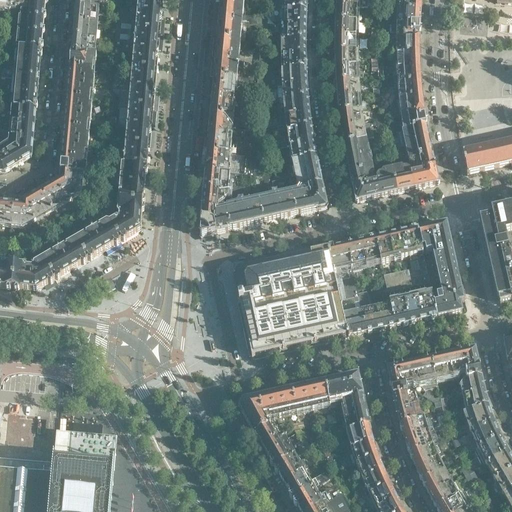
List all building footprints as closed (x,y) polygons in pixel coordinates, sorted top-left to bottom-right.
[(10,10),(10,0),(0,0),(0,10),(10,11),(10,10)] [(26,5),(25,0),(10,0),(10,10),(16,11),(16,10),(19,10),(20,9),(23,9),(24,5),(26,5)] [(97,11),(98,1),(100,1),(99,0),(76,0),(75,9),(97,11)] [(158,36),(161,0),(140,0),(140,7),(138,7),(137,24),(139,24),(138,35),(158,36)] [(307,6),(307,0),(284,0),(284,5),(284,12),(306,14),(307,6)] [(360,17),(360,8),(361,1),(359,1),(358,0),(337,0),(337,2),(337,6),(336,14),(336,23),(357,24),(357,17),(360,17)] [(421,9),(421,5),(421,0),(400,0),(401,4),(397,4),(397,12),(396,20),(399,20),(398,27),(420,28),(420,21),(420,15),(421,9)] [(511,0),(484,0),(497,1),(497,5),(511,6),(511,138),(503,141),(504,145),(468,153),(467,152),(465,153),(464,154),(462,155),(467,176),(511,166),(511,170),(511,169),(511,0)] [(240,14),(241,5),(222,3),(220,21),(242,23),(242,14),(240,14)] [(45,7),(26,5),(24,5),(23,9),(22,20),(44,22),(44,20),(46,19),(46,17),(45,15),(45,7)] [(96,22),(97,11),(75,9),(74,24),(98,26),(98,22),(96,22)] [(306,21),(306,14),(284,12),(283,20),(283,27),(306,28),(306,21)] [(43,30),(44,22),(22,20),(21,20),(20,35),(43,37),(43,35),(45,34),(45,32),(43,30)] [(237,43),(238,32),(241,32),(242,23),(220,21),(218,41),(237,43)] [(359,46),(359,37),(359,31),(357,31),(357,24),(336,23),(336,28),(335,38),(335,46),(335,54),(357,53),(357,46),(359,46)] [(94,41),(95,31),(97,31),(98,26),(74,24),(73,39),(94,41)] [(305,35),(306,28),(283,27),(283,35),(283,43),(305,43),(305,35)] [(419,47),(419,40),(419,34),(421,33),(421,30),(420,29),(420,28),(398,27),(398,34),(396,34),(395,42),(395,50),(398,50),(398,57),(419,57),(419,47)] [(42,45),(43,37),(20,35),(18,50),(20,50),(41,52),(42,50),(43,49),(43,47),(42,45)] [(155,74),(158,36),(138,35),(137,45),(135,45),(134,53),(133,62),(135,62),(134,73),(155,74)] [(124,51),(125,37),(116,37),(115,39),(115,43),(115,47),(114,52),(121,52),(121,50),(124,51)] [(93,51),(94,41),(73,39),(71,54),(95,56),(95,52),(93,51)] [(236,53),(237,43),(218,41),(216,60),(238,62),(239,54),(236,53)] [(305,50),(305,43),(283,43),(283,50),(283,58),(305,57),(305,50)] [(41,58),(42,57),(42,54),(41,53),(41,52),(20,50),(18,65),(40,67),(41,58)] [(360,76),(359,68),(359,60),(357,60),(357,53),(335,54),(335,61),(336,69),(336,77),(336,84),(358,83),(357,76),(360,76)] [(96,56),(95,56),(71,54),(70,69),(92,71),(93,65),(96,65),(96,56)] [(306,65),(305,58),(305,57),(278,58),(278,73),(283,73),(306,72),(306,71),(307,70),(307,66),(306,65)] [(420,67),(419,59),(419,57),(398,57),(398,64),(396,64),(396,72),(397,80),(399,80),(399,87),(421,86),(420,78),(420,74),(420,67)] [(234,81),(235,71),(237,71),(238,62),(216,60),(215,80),(234,81)] [(39,82),(40,67),(18,65),(17,80),(39,82)] [(94,86),(95,78),(91,77),(92,71),(70,69),(70,70),(69,71),(68,74),(69,76),(69,84),(94,86)] [(307,86),(306,79),(307,77),(307,74),(306,73),(306,72),(283,73),(284,79),(281,79),(282,88),(307,86)] [(151,113),(155,74),(134,73),(133,83),(131,83),(130,100),(132,100),(131,111),(151,113)] [(37,97),(39,82),(17,80),(15,95),(37,97)] [(233,92),(234,81),(215,80),(213,99),(234,101),(235,92),(233,92)] [(363,112),(361,97),(361,90),(358,90),(358,83),(336,84),(337,92),(338,100),(338,107),(339,115),(360,112),(363,112)] [(93,95),(94,86),(69,84),(67,99),(89,101),(90,95),(93,95)] [(307,92),(307,88),(307,86),(282,88),(282,97),(285,97),(285,103),(308,101),(307,92)] [(421,93),(421,86),(399,87),(400,94),(398,95),(398,103),(401,102),(422,100),(421,93)] [(37,105),(37,97),(15,95),(14,109),(36,111),(38,110),(38,106),(37,105)] [(91,116),(92,108),(89,107),(89,101),(67,99),(66,114),(91,116)] [(230,120),(231,110),(234,110),(234,101),(213,99),(211,119),(230,120)] [(425,121),(424,115),(423,109),(422,103),(422,100),(401,102),(402,109),(399,109),(400,117),(401,125),(404,124),(405,132),(426,127),(427,126),(426,122),(425,121)] [(308,108),(308,101),(285,103),(286,110),(283,110),(284,118),(309,116),(308,108)] [(35,126),(36,111),(14,109),(14,116),(11,116),(11,124),(35,126)] [(148,151),(151,113),(131,111),(130,121),(128,121),(126,138),(128,138),(127,149),(148,151)] [(366,135),(365,127),(364,119),(361,119),(360,112),(339,115),(340,119),(341,126),(341,130),(343,139),(342,141),(342,144),(344,145),(365,141),(364,135),(366,135)] [(90,125),(91,116),(66,114),(65,129),(87,131),(87,125),(90,125)] [(310,126),(309,116),(284,118),(285,127),(288,127),(289,133),(311,130),(310,126)] [(229,131),(230,120),(211,119),(209,138),(231,140),(232,131),(229,131)] [(33,141),(35,126),(11,124),(10,132),(12,132),(11,139),(33,141)] [(430,144),(430,142),(429,141),(428,141),(427,134),(426,127),(405,132),(404,132),(405,139),(403,140),(405,149),(406,155),(408,154),(410,160),(432,156),(429,144),(430,144)] [(88,146),(89,138),(86,137),(87,131),(65,129),(63,144),(88,146)] [(312,137),(311,130),(289,133),(290,140),(287,140),(289,149),(313,144),(312,137)] [(227,159),(228,148),(230,149),(231,140),(209,138),(207,157),(227,159)] [(32,159),(33,141),(11,139),(11,146),(16,148),(24,163),(32,159)] [(370,153),(369,147),(367,147),(366,141),(365,141),(344,145),(345,152),(346,159),(370,153)] [(260,158),(260,153),(260,148),(259,143),(257,142),(251,142),(250,161),(260,162),(260,158)] [(88,155),(88,146),(63,144),(62,159),(84,161),(84,155),(88,155)] [(317,156),(316,152),(314,151),(313,144),(289,149),(290,157),(293,157),(294,163),(316,159),(316,157),(317,156)] [(24,163),(16,148),(11,146),(10,145),(6,148),(5,146),(0,148),(0,151),(11,171),(24,163)] [(146,171),(146,168),(147,168),(148,160),(147,160),(148,151),(127,149),(127,160),(125,159),(123,179),(121,179),(120,186),(145,189),(146,177),(147,176),(148,173),(146,171)] [(11,171),(0,151),(0,174),(4,175),(11,171)] [(371,169),(370,163),(372,162),(370,153),(346,159),(349,170),(350,174),(371,169)] [(438,183),(432,156),(410,160),(412,172),(410,172),(414,192),(414,193),(416,192),(416,191),(435,187),(436,187),(437,187),(438,188),(440,185),(439,185),(439,184),(438,183)] [(260,162),(250,161),(227,159),(207,157),(207,165),(206,165),(205,173),(206,173),(206,175),(227,177),(257,180),(262,180),(260,162)] [(86,176),(86,168),(83,167),(84,161),(62,159),(62,160),(60,161),(60,165),(61,166),(60,174),(81,176),(86,176)] [(317,166),(316,159),(294,163),(296,172),(297,178),(319,173),(317,166)] [(381,199),(376,180),(374,180),(371,169),(350,174),(356,201),(356,202),(355,203),(355,204),(357,206),(358,205),(359,204),(360,204),(379,200),(381,200),(381,199)] [(414,192),(410,172),(407,171),(393,174),(397,195),(412,192),(412,193),(414,193),(414,192)] [(327,209),(322,187),(319,173),(297,178),(300,190),(301,191),(302,192),(308,191),(313,214),(325,212),(327,209)] [(80,194),(81,176),(60,174),(60,182),(56,184),(63,197),(66,196),(68,201),(80,194)] [(397,195),(393,174),(378,177),(376,180),(381,199),(381,200),(383,199),(382,199),(397,195)] [(225,195),(227,177),(206,175),(204,193),(213,194),(213,189),(219,189),(218,195),(225,195)] [(69,202),(68,201),(66,196),(63,197),(56,184),(41,193),(52,212),(69,202)] [(144,201),(145,189),(120,186),(119,194),(121,194),(120,206),(143,208),(143,206),(145,205),(145,202),(144,201)] [(225,202),(225,195),(218,195),(219,189),(213,189),(213,194),(204,193),(204,195),(207,195),(207,197),(204,197),(203,212),(215,213),(219,212),(218,208),(225,202)] [(313,214),(308,191),(302,192),(301,191),(299,194),(292,196),(296,218),(313,214)] [(52,212),(41,193),(26,201),(34,215),(32,216),(35,221),(52,212)] [(296,218),(292,196),(275,200),(280,222),(296,218)] [(280,222),(275,200),(259,203),(263,225),(280,222)] [(32,216),(34,215),(26,201),(22,204),(22,207),(13,206),(11,228),(22,229),(35,221),(32,216)] [(263,225),(259,203),(242,207),(247,229),(263,225)] [(0,226),(11,228),(13,206),(0,204),(0,226)] [(141,227),(142,214),(144,213),(144,210),(143,209),(143,208),(120,206),(119,221),(122,221),(125,225),(141,227)] [(247,229),(242,207),(226,211),(230,233),(247,229)] [(511,210),(498,214),(480,218),(481,223),(498,301),(499,301),(500,305),(511,303),(511,210)] [(230,233),(226,211),(219,212),(215,213),(213,232),(214,236),(230,233)] [(213,232),(215,213),(203,212),(202,213),(203,213),(203,215),(202,215),(200,236),(204,239),(214,236),(213,232)] [(142,233),(141,232),(141,231),(141,229),(141,227),(125,225),(122,221),(119,221),(117,222),(115,222),(110,225),(121,244),(122,244),(124,245),(126,243),(127,241),(139,234),(140,234),(141,234),(142,233)] [(121,244),(110,225),(100,230),(99,228),(92,232),(105,254),(106,253),(115,248),(117,249),(119,247),(120,245),(121,244)] [(461,293),(456,267),(446,225),(418,232),(422,251),(430,249),(443,304),(434,306),(437,320),(462,314),(460,304),(464,303),(462,293),(461,293)] [(427,276),(422,251),(418,232),(417,232),(415,231),(412,232),(411,233),(403,235),(409,260),(411,271),(413,279),(427,276)] [(105,254),(92,232),(86,236),(87,238),(77,243),(89,263),(91,264),(94,262),(94,260),(105,254)] [(409,260),(403,235),(396,237),(395,236),(391,236),(390,238),(389,238),(394,262),(400,260),(401,261),(409,260)] [(394,262),(389,238),(387,237),(384,238),(383,240),(375,241),(380,262),(381,266),(389,264),(388,263),(394,262)] [(380,262),(375,241),(374,242),(373,241),(370,241),(369,243),(361,245),(365,266),(380,262)] [(89,263),(77,243),(67,249),(66,247),(60,251),(73,273),(82,267),(84,268),(87,266),(87,264),(89,263)] [(365,266),(361,245),(353,246),(352,245),(348,246),(348,248),(346,248),(351,269),(365,266)] [(355,286),(351,269),(346,248),(333,251),(333,250),(332,249),(329,250),(328,251),(329,252),(311,256),(311,255),(238,271),(235,276),(239,292),(240,299),(241,299),(242,301),(238,302),(252,361),(349,340),(347,332),(356,330),(357,338),(366,336),(361,315),(358,298),(356,292),(355,286)] [(73,273),(60,251),(54,255),(55,257),(45,262),(56,282),(58,283),(61,281),(61,279),(73,273)] [(56,282),(45,262),(31,270),(31,293),(35,293),(36,294),(36,295),(38,295),(38,294),(38,293),(38,292),(49,286),(51,287),(54,285),(54,283),(56,282)] [(12,291),(14,269),(3,268),(3,266),(0,265),(0,290),(1,290),(2,290),(6,291),(7,292),(10,293),(11,291),(12,291)] [(31,293),(31,270),(14,269),(12,291),(14,291),(15,293),(18,293),(19,292),(24,292),(24,291),(26,291),(26,292),(31,293)] [(413,279),(411,271),(397,274),(399,282),(413,279)] [(399,282),(397,274),(384,277),(384,279),(385,285),(399,282)] [(429,284),(427,276),(413,279),(415,287),(429,284)] [(385,285),(384,279),(369,282),(370,289),(385,285)] [(415,287),(413,279),(399,282),(401,290),(415,287)] [(110,282),(102,287),(105,293),(106,292),(107,294),(115,290),(113,288),(114,288),(110,282)] [(370,289),(369,282),(355,286),(356,292),(370,289)] [(401,290),(399,282),(385,285),(387,291),(387,293),(401,290)] [(387,291),(385,285),(370,289),(372,295),(387,291)] [(372,295),(370,289),(356,292),(358,298),(372,295)] [(437,320),(434,306),(432,296),(426,298),(426,297),(418,298),(423,323),(430,321),(432,322),(435,322),(436,320),(437,320)] [(423,323),(418,298),(409,300),(409,301),(404,303),(409,326),(410,326),(411,327),(415,326),(416,324),(423,323)] [(409,326),(404,303),(398,304),(397,303),(390,305),(390,308),(394,329),(402,328),(404,329),(407,328),(408,326),(409,326)] [(394,329),(390,308),(376,312),(380,332),(389,331),(390,332),(393,331),(394,329)] [(380,332),(376,312),(361,315),(366,336),(367,335),(368,336),(372,336),(372,334),(380,332)] [(357,338),(356,330),(347,332),(349,340),(357,338)] [(480,368),(480,366),(478,366),(475,352),(464,355),(468,371),(466,374),(465,374),(467,381),(481,378),(479,369),(480,368)] [(468,371),(464,355),(448,358),(452,379),(459,378),(460,375),(465,374),(466,374),(468,371)] [(452,379),(448,358),(431,362),(436,383),(452,379)] [(436,383),(431,362),(415,366),(420,386),(436,383)] [(420,386),(415,366),(399,369),(402,386),(405,387),(406,387),(411,386),(413,388),(420,386)] [(402,386),(399,369),(388,372),(391,386),(389,387),(390,388),(391,388),(393,397),(407,394),(406,387),(405,387),(402,386)] [(363,397),(358,378),(341,382),(346,401),(363,397)] [(485,393),(483,388),(481,378),(467,381),(464,382),(462,386),(462,389),(460,392),(462,398),(485,393)] [(346,401),(341,382),(325,386),(329,405),(342,402),(346,401)] [(329,405),(325,386),(308,389),(313,410),(329,407),(329,405)] [(313,410),(308,389),(292,393),(296,414),(313,410)] [(296,414),(292,393),(275,397),(280,418),(296,414)] [(420,416),(418,407),(416,401),(414,399),(413,395),(411,393),(407,394),(393,397),(395,405),(400,427),(419,422),(418,416),(420,416)] [(488,408),(485,393),(462,398),(464,406),(466,405),(469,415),(489,409),(488,408)] [(280,418),(275,397),(258,400),(263,421),(267,423),(269,420),(280,418)] [(370,428),(363,397),(346,401),(342,402),(349,432),(370,428)] [(263,421),(258,400),(250,402),(240,404),(240,405),(239,407),(238,408),(254,435),(269,426),(267,423),(263,421)] [(494,424),(493,421),(491,414),(491,413),(490,409),(489,409),(469,415),(466,416),(472,433),(494,424)] [(428,439),(431,438),(429,434),(428,430),(425,430),(423,422),(419,422),(400,427),(401,428),(400,429),(401,432),(402,433),(404,440),(408,449),(407,451),(408,454),(410,455),(410,456),(431,448),(428,439)] [(500,438),(501,436),(499,433),(498,432),(497,430),(494,424),(472,433),(479,450),(501,440),(500,438)] [(285,442),(281,437),(279,436),(275,429),(270,428),(269,426),(254,435),(256,438),(256,439),(255,440),(257,443),(259,443),(263,450),(263,449),(264,451),(265,453),(285,442)] [(375,452),(370,434),(371,433),(370,428),(349,432),(351,439),(348,440),(355,459),(357,459),(359,465),(378,458),(377,457),(378,456),(377,453),(375,452)] [(511,459),(507,452),(504,445),(504,444),(503,440),(501,440),(479,450),(488,467),(496,481),(511,471),(511,459)] [(294,459),(285,442),(265,453),(266,456),(267,456),(268,457),(267,458),(271,463),(270,465),(271,468),(274,469),(275,470),(293,460),(294,459)] [(443,474),(439,466),(441,464),(439,460),(437,456),(435,457),(431,448),(410,456),(410,458),(411,461),(413,462),(415,468),(419,477),(419,479),(420,482),(422,482),(423,484),(443,474)] [(387,481),(380,464),(381,463),(379,460),(378,460),(378,458),(359,465),(361,472),(359,473),(366,490),(369,489),(371,495),(389,487),(389,486),(389,484),(388,481),(387,481)] [(0,511),(117,511),(119,495),(120,489),(122,464),(112,464),(106,463),(100,462),(99,470),(0,460),(0,511)] [(305,474),(300,467),(298,468),(293,460),(275,470),(275,471),(274,473),(276,476),(278,476),(282,483),(283,484),(283,485),(284,486),(305,474)] [(511,471),(496,481),(511,507),(511,471)] [(312,492),(307,483),(309,482),(305,474),(284,486),(285,488),(286,489),(290,496),(289,496),(289,498),(291,501),(293,502),(293,501),(294,503),(312,492)] [(457,499),(452,491),(454,490),(452,486),(449,481),(448,482),(443,474),(423,484),(422,486),(424,489),(425,489),(429,495),(434,504),(433,506),(435,508),(436,509),(437,510),(457,499)] [(400,509),(398,505),(392,493),(393,491),(391,488),(390,488),(389,487),(371,495),(375,502),(372,503),(377,511),(403,511),(402,509),(400,509)] [(315,511),(324,507),(319,500),(317,501),(312,492),(294,503),(294,504),(293,506),(295,509),(297,509),(299,511),(315,511)] [(464,511),(466,511),(458,498),(457,499),(437,510),(437,511),(436,511),(464,511)]
